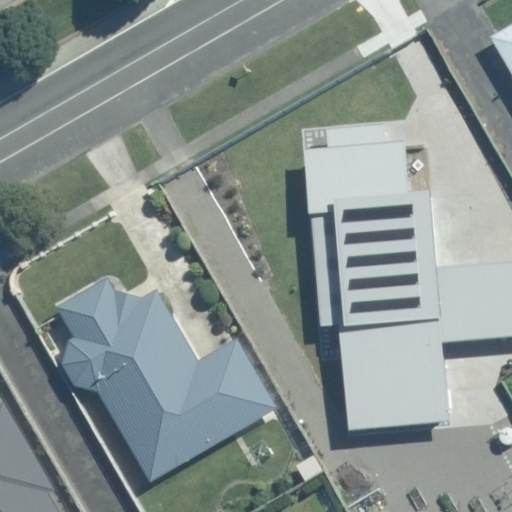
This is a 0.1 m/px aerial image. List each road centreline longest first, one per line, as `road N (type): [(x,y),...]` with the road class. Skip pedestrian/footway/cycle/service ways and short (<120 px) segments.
road 1 (primary): [(215,0),(0,125)]
road 2 (residential): [(0,331),(106,511)]
